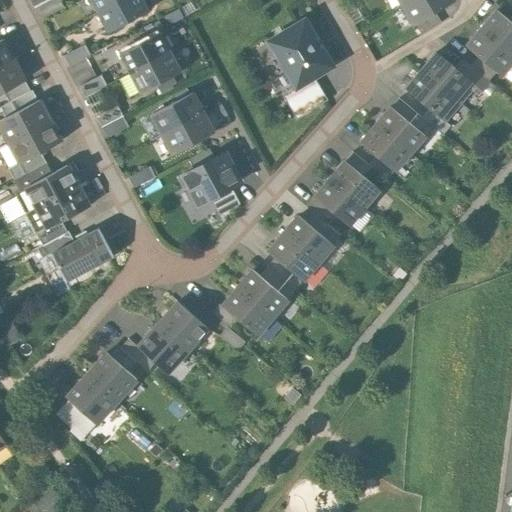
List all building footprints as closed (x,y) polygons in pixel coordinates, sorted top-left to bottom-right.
[(93,0),(100,12),(122,0),(93,0)] [(111,33),(152,11),(145,0),(122,0),(100,12),(111,33)] [(419,25),(458,4),(455,0),(416,0),(407,5),(419,25)] [(511,23),(495,9),(480,27),(511,53),(511,23)] [(296,91),(337,68),(307,17),(267,40),(296,91)] [(511,64),(511,53),(480,27),(464,45),(502,76),(511,64)] [(131,74),(171,53),(161,33),(121,53),(131,74)] [(0,68),(16,61),(5,40),(0,42),(0,68)] [(478,86),(429,52),(416,71),(464,105),(478,86)] [(142,95),(182,74),(171,53),(131,74),(142,95)] [(0,95),(27,81),(16,61),(0,68),(0,95)] [(464,105),(416,71),(402,90),(451,124),(464,105)] [(163,133),(205,111),(194,91),(152,113),(163,133)] [(0,135),(6,147),(53,123),(42,102),(0,123),(0,135)] [(97,114),(106,135),(128,126),(119,105),(97,114)] [(427,137),(393,109),(378,127),(413,155),(427,137)] [(174,154),(216,132),(205,111),(163,133),(174,154)] [(17,168),(64,143),(53,123),(6,147),(17,168)] [(413,155),(378,127),(363,145),(398,173),(413,155)] [(245,182),(229,149),(181,174),(197,207),(245,182)] [(383,190),(348,162),(333,180),(369,208),(383,190)] [(25,218),(83,186),(71,166),(14,198),(25,218)] [(369,208),(333,180),(319,198),(354,226),(369,208)] [(37,238),(94,207),(83,186),(25,218),(37,238)] [(336,242),(300,212),(283,232),(320,263),(336,242)] [(65,284),(116,258),(100,227),(49,253),(65,284)] [(320,263),(283,232),(268,249),(305,280),(320,263)] [(251,267),(235,286),(273,318),(289,299),(251,267)] [(235,286),(221,303),(259,334),(273,318),(235,286)] [(160,324),(190,351),(209,329),(179,302),(160,324)] [(160,324),(140,347),(169,373),(190,351),(160,324)] [(109,352),(89,373),(119,401),(139,379),(109,352)] [(89,373),(68,396),(88,414),(71,432),(81,442),(119,401),(89,373)] [(32,504),(38,511),(56,511),(63,507),(49,489),(32,504)]
